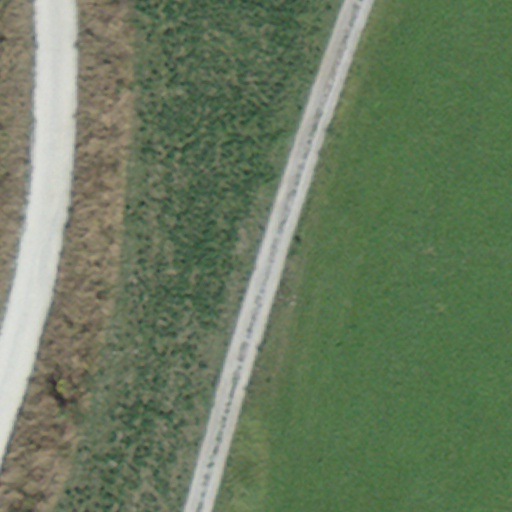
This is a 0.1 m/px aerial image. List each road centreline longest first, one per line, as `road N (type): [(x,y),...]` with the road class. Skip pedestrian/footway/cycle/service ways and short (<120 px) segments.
road 1 (track): [(352,0),(200,511)]
road 2 (track): [(0,411),(45,224),(57,0)]
